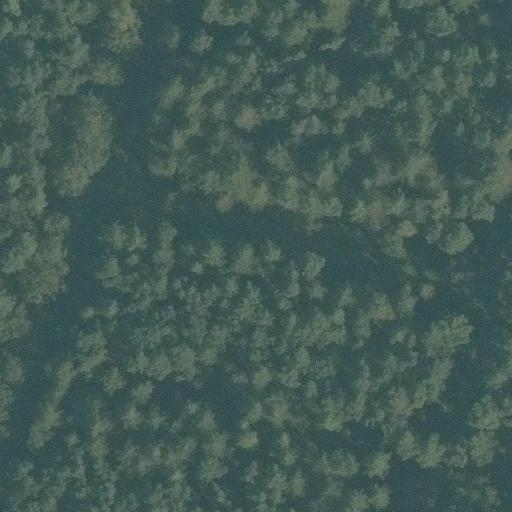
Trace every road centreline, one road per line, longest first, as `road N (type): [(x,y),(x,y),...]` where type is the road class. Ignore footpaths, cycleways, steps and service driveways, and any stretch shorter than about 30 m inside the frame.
road 1 (track): [(90,170),(497,285)]
road 2 (track): [(426,511),(497,285)]
road 3 (track): [(90,170),(25,372)]
road 4 (track): [(146,0),(90,170)]
